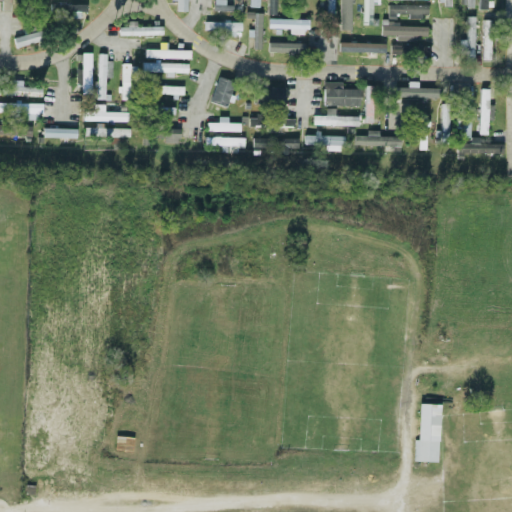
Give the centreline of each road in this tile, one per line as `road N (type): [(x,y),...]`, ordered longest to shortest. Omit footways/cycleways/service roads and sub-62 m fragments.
road 1 (residential): [(23,511),(399,495)]
road 2 (residential): [(511,73),(281,72),(228,59),(160,0)]
road 3 (residential): [(0,61),(60,56),(95,33),(122,0)]
